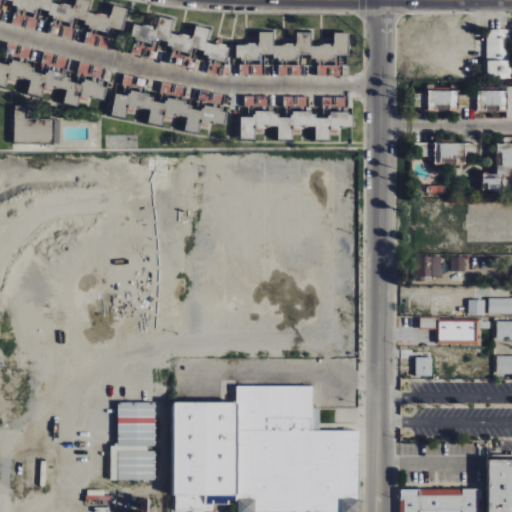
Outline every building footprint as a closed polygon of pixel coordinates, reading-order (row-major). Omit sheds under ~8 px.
[(11,25),(72,38),(76,32),(83,37),(82,43),(109,48),(111,37),(80,31),(81,23),(120,32),(125,8),(111,5),(109,16),(87,11),(89,0),(74,0),(71,6),(51,2),(51,0),(0,0),(0,21),(7,11),(14,12),(11,25)] [(224,61),(226,46),(206,43),(208,28),(193,26),(192,37),(170,34),(172,19),(157,17),(156,26),(132,24),(130,40),(205,49),(204,59),(224,61)] [(487,29),(486,78),(510,78),(510,29),(487,29)] [(347,33),(333,33),(333,45),(311,45),(311,33),(295,33),(295,44),(273,44),(273,32),(258,32),(258,44),(235,44),(235,59),(249,63),(249,74),(262,74),(265,66),(278,66),(278,75),(303,75),(303,65),(310,65),(317,67),(317,76),(341,76),(341,65),(335,63),(338,55),(347,55),(347,33)] [(9,65),(11,56),(22,58),(21,60),(28,62),(31,48),(7,43),(4,64),(9,65)] [(146,57),(149,47),(133,43),(131,54),(146,57)] [(4,64),(0,63),(0,86),(4,87),(6,79),(17,77),(29,80),(26,94),(40,97),(42,89),(53,87),(65,90),(62,104),(103,97),(105,85),(103,75),(105,68),(76,61),(79,80),(45,72),(44,72),(42,63),(65,69),(68,58),(43,52),(40,65),(22,61),(4,64)] [(164,61),(191,68),(193,59),(166,52),(164,61)] [(476,91),(476,111),(506,111),(506,117),(511,117),(511,86),(506,87),(506,91),(476,91)] [(197,104),(162,100),(162,98),(129,94),(129,96),(114,94),(111,116),(125,118),(126,107),(149,109),(147,123),(161,125),(163,113),(186,116),(184,131),(198,133),(200,121),(224,124),(226,109),(208,107),(210,91),(199,90),(197,104)] [(457,90),(425,91),(426,93),(415,94),(415,102),(427,102),(427,111),(457,111),(457,90)] [(244,106),(267,106),(268,96),(244,96),(244,106)] [(308,106),(307,96),(283,97),(283,107),(296,107),(308,106)] [(13,143),(59,144),(60,122),(53,121),(53,119),(27,119),(28,106),(14,106),(13,143)] [(353,113),(328,112),(328,118),(314,118),(314,111),(292,111),(292,117),(277,117),(277,111),(254,111),(254,117),(240,117),(240,139),(254,139),(254,126),(277,126),(277,139),(292,140),(292,126),(315,126),(314,139),(328,139),(329,127),(352,128),(353,113)] [(481,189),(501,190),(501,174),(511,174),(511,144),(495,144),(494,174),(482,174),(481,189)] [(174,201),(198,202),(198,191),(182,191),(182,186),(174,186),(174,201)] [(415,281),(424,281),(424,278),(441,278),(441,257),(415,256),(415,281)] [(464,257),(450,257),(451,272),(465,271),(464,257)] [(511,313),(511,296),(490,296),(489,313),(511,313)] [(419,328),(436,329),(436,319),(420,318),(419,328)] [(479,321),(437,320),(437,344),(479,345),(479,321)] [(497,340),(511,340),(511,322),(496,322),(497,340)] [(511,355),(496,356),(496,375),(511,374),(511,355)] [(431,377),(432,358),(416,357),(415,376),(431,377)] [(173,403),(171,511),(204,511),(213,511),(213,504),(238,504),(237,511),(341,511),(342,511),(358,511),(359,431),(319,431),(320,408),(312,408),(313,387),(236,386),(236,404),(173,403)] [(154,402),(117,403),(117,446),(155,446),(154,402)] [(14,451),(15,489),(37,488),(36,451),(14,451)] [(487,511),(511,511),(511,460),(487,460),(487,511)] [(399,490),(399,511),(480,511),(481,500),(481,489),(399,490)] [(105,491),(87,490),(86,500),(105,501),(105,491)]
